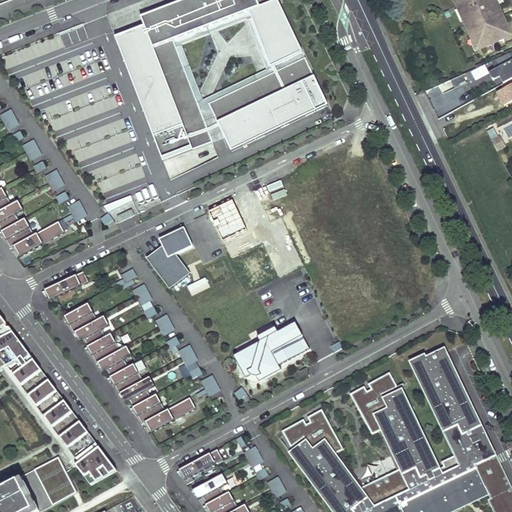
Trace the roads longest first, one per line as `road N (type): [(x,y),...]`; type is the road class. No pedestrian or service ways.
road 1 (residential): [(9,295),(379,116)]
road 2 (residential): [(467,296),(145,473)]
road 3 (secondary): [(358,0),(511,325)]
road 4 (residential): [(9,295),(145,473)]
road 5 (unknown): [(109,243),(103,207),(0,67)]
road 6 (unclassified): [(379,116),(467,296)]
road 7 (unclassified): [(349,0),(345,40),(379,116)]
